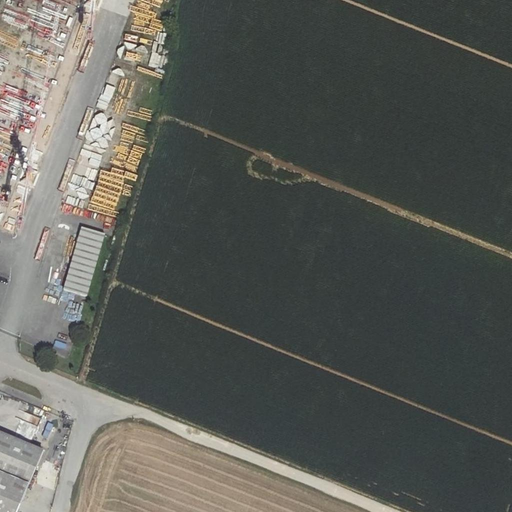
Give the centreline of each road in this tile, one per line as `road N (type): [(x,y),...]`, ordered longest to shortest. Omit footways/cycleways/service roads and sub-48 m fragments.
road 1 (track): [(88,395),(385,511)]
road 2 (unclassified): [(0,358),(88,395),(57,511)]
